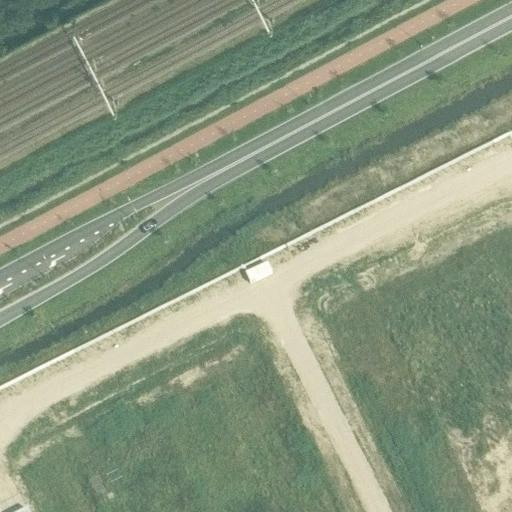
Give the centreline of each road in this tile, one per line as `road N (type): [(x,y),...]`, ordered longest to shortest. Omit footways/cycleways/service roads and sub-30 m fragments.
road 1 (primary): [(232,167),(511,17)]
road 2 (residential): [(0,411),(259,282)]
road 3 (residential): [(259,282),(511,157)]
road 4 (primary): [(0,320),(232,167)]
road 5 (residential): [(259,282),(373,511)]
road 6 (primary): [(232,167),(0,274)]
